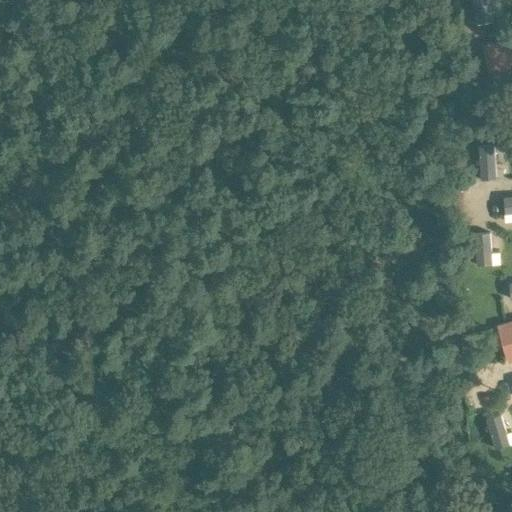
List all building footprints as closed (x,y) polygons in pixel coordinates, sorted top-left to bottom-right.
[(476,0),(481,22),(497,18),(492,0),(476,0)] [(511,77),(511,39),(484,48),(493,82),(511,77)] [(483,144),(485,177),(501,177),(499,144),(483,144)] [(481,262),(504,261),(504,249),(495,250),(494,231),(479,232),(481,262)] [(511,360),(511,318),(497,323),(509,362),(511,360)] [(491,415),(496,445),(511,442),(511,440),(507,412),(491,415)]
